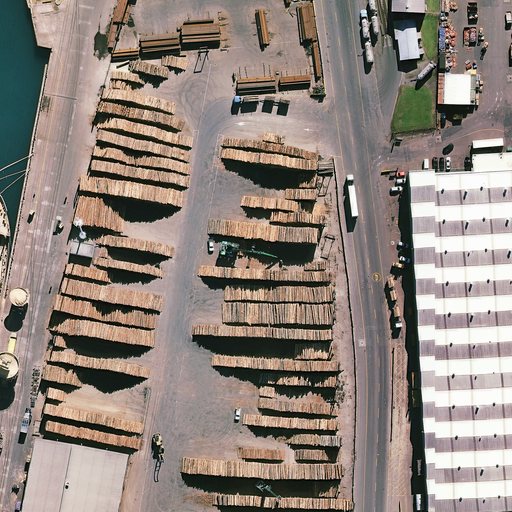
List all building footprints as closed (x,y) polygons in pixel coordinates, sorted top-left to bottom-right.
[(423,0),(391,0),(391,13),(423,14),(423,0)] [(401,60),(420,58),(420,55),(424,55),(423,48),(419,49),(418,39),(421,39),(420,27),(417,28),(416,20),(395,22),(396,40),(399,39),(401,60)] [(475,105),(476,75),(440,74),(439,103),(475,105)] [(411,173),(429,511),(511,511),(511,150),(476,153),(477,169),(411,173)] [(94,246),(73,243),(71,255),(92,258),(94,246)] [(20,380),(20,377),(20,373),(19,370),(17,367),(14,365),(11,363),(7,362),(3,363),(0,363),(0,387),(2,389),(6,389),(9,389),(13,388),(16,386),(18,383),(20,380)] [(116,511),(126,459),(36,442),(23,511),(116,511)]
